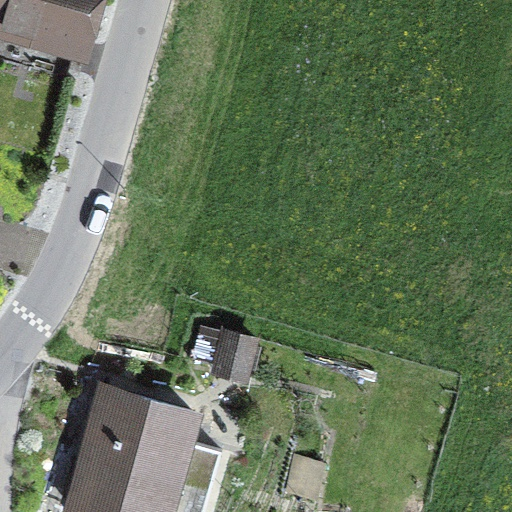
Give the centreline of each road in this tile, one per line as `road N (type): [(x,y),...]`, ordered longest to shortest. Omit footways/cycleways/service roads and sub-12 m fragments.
road 1 (residential): [(11,354),(36,323),(90,206),(135,0)]
road 2 (residential): [(11,354),(3,511)]
